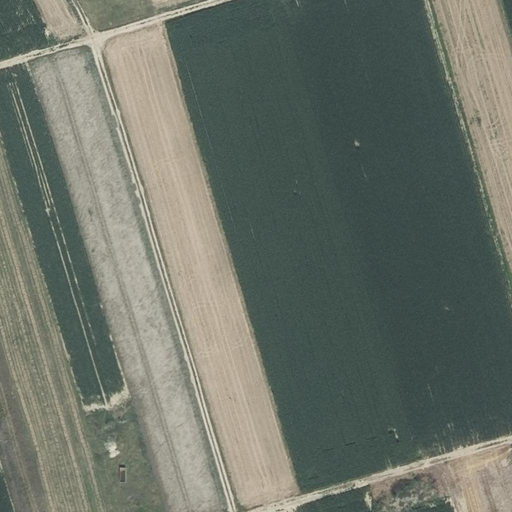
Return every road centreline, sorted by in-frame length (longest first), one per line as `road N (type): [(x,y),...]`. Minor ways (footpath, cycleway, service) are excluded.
road 1 (track): [(235,511),(94,34)]
road 2 (track): [(511,438),(254,511)]
road 3 (track): [(0,63),(212,0)]
